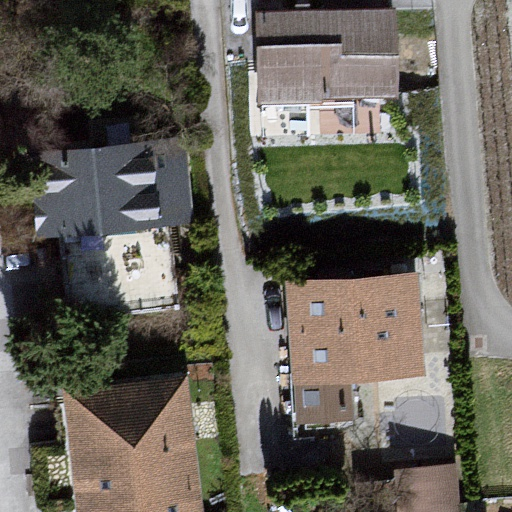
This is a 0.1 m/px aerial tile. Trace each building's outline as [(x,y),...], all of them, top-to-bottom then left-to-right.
[(393,5),(253,8),(256,97),(395,94),(393,5)] [(182,137),(24,150),(31,230),(188,217),(182,137)] [(412,269),(281,277),(290,417),(352,413),(349,370),(418,366),(412,269)] [(199,511),(184,371),(60,385),(74,511),(199,511)] [(455,511),(452,463),(343,469),(345,511),(455,511)]
